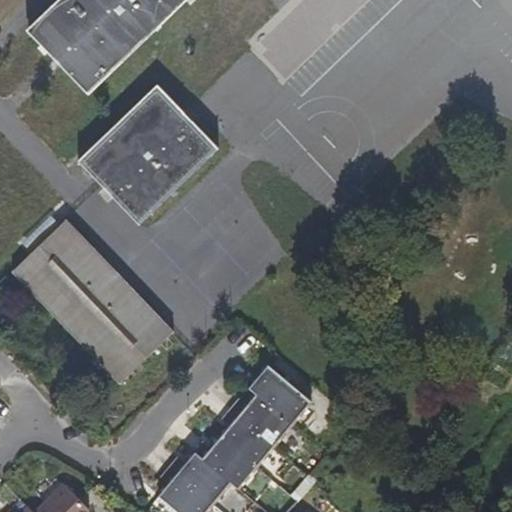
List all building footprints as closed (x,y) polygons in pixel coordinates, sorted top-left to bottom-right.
[(146,35),(106,0),(61,0),(27,33),(51,57),(62,69),(85,93),(146,35)] [(106,0),(146,35),(182,0),(106,0)] [(218,148),(157,85),(77,161),(139,224),(218,148)] [(65,220),(12,271),(120,383),(173,333),(65,220)] [(249,387),(256,393),(292,423),(311,401),(288,383),(267,365),(249,387)] [(239,398),(230,409),(274,445),(292,423),(256,393),(246,405),(239,398)] [(229,426),(220,437),(256,467),(274,445),(230,409),(222,419),(229,426)] [(203,442),(194,452),(230,482),(237,489),(256,467),(220,437),(210,448),(203,442)] [(178,458),(169,467),(212,504),(230,482),(194,452),(185,463),(178,458)] [(335,459),(327,453),(321,461),(328,467),(335,459)] [(328,467),(321,461),(309,475),(315,480),(328,467)] [(160,477),(168,484),(158,496),(177,511),(205,511),(212,504),(169,467),(160,477)] [(315,480),(309,475),(290,496),(296,501),(311,485),(315,480)] [(86,511),(89,510),(63,484),(35,511),(86,511)]
